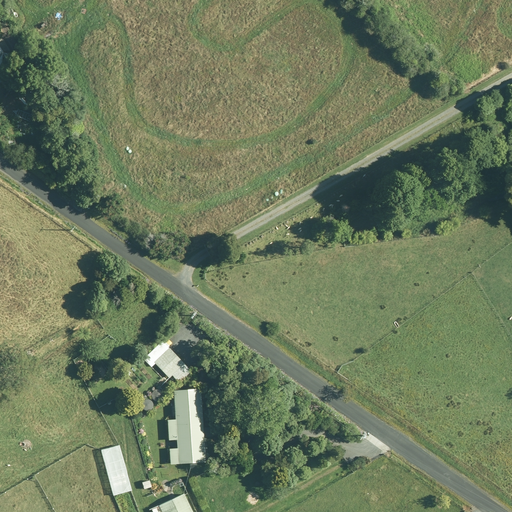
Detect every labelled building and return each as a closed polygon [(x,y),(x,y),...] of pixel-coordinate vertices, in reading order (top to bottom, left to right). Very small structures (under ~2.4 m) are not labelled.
[(0,67),(11,53),(0,45),(0,67)] [(185,365),(169,348),(153,363),(169,380),(185,365)] [(204,463),(200,390),(174,392),(175,420),(167,421),(168,440),(176,440),(177,448),(168,448),(169,465),(204,463)] [(129,492),(118,447),(101,452),(112,496),(129,492)] [(191,511),(182,493),(169,499),(173,506),(161,511),(160,511),(191,511)]
